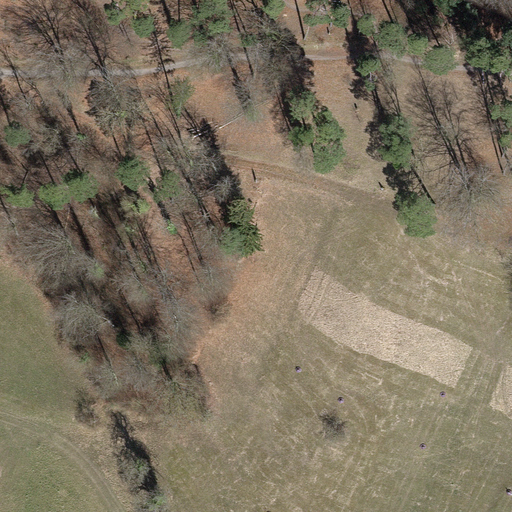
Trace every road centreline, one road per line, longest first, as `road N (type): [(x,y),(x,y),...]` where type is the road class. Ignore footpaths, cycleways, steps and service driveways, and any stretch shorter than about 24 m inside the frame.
road 1 (track): [(0,84),(142,142),(291,173),(496,238)]
road 2 (track): [(0,73),(120,73),(250,56),(384,57)]
road 3 (track): [(0,416),(63,443),(118,511)]
road 4 (track): [(384,57),(511,73)]
